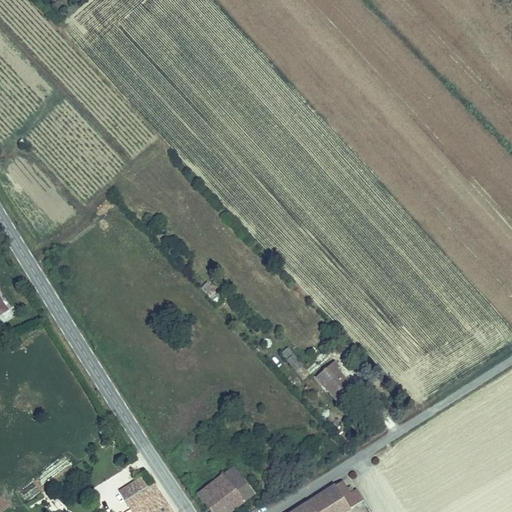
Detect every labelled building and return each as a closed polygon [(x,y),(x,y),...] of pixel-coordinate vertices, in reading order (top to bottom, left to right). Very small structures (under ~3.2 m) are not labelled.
[(293,355),(284,363),(295,375),(303,368),(293,355)] [(316,378),(337,402),(353,388),(338,370),(343,366),(337,361),(316,378)] [(238,446),(234,443),(220,452),(229,463),(241,455),(236,447),(238,446)] [(236,467),(203,493),(218,511),(230,511),(257,492),(252,485),(236,467)] [(337,485),(351,508),(358,504),(351,492),(344,481),(337,485)] [(131,510),(161,493),(154,483),(125,500),(131,510)] [(322,494),(333,511),(344,511),(351,508),(337,485),(322,494)] [(359,487),(351,492),(358,504),(366,499),(359,487)] [(131,511),(172,511),(161,493),(131,510),(131,511)] [(292,511),(333,511),(322,494),(292,511)] [(117,508),(120,498),(111,495),(108,505),(117,508)]
